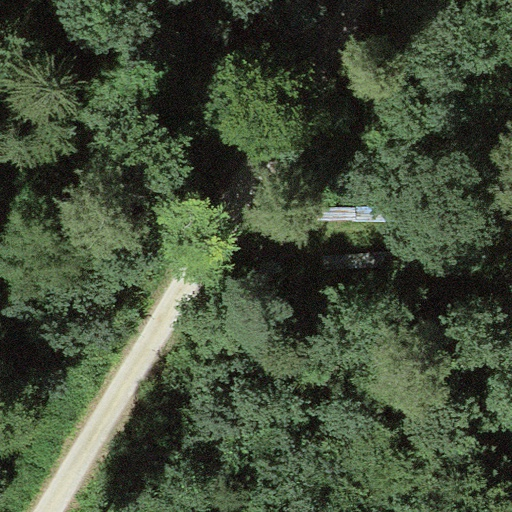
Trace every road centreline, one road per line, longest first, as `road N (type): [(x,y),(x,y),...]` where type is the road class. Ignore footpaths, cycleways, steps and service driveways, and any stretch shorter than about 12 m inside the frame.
road 1 (track): [(47,511),(222,225)]
road 2 (track): [(222,225),(511,223)]
road 3 (track): [(349,0),(222,225)]
